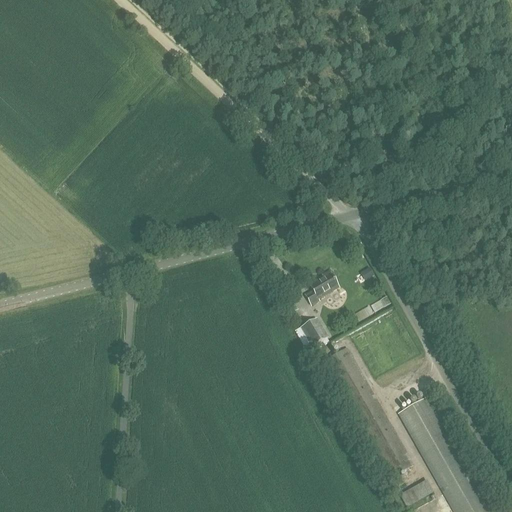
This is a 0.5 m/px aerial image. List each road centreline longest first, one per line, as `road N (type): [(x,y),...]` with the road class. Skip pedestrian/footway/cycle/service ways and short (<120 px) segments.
road 1 (tertiary): [(0,307),(355,216)]
road 2 (unclassified): [(511,492),(355,216)]
road 3 (track): [(325,190),(121,0)]
road 4 (track): [(362,0),(388,208)]
road 5 (tertiary): [(355,216),(511,176)]
